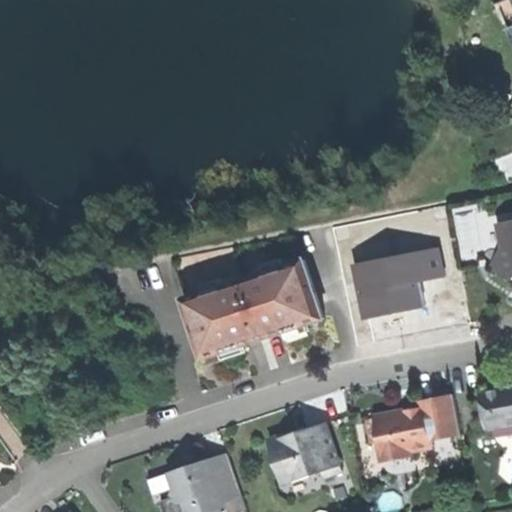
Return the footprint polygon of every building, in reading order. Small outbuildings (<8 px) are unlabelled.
[(511,34),(511,0),(503,0),(493,5),(495,10),(501,8),(511,34)] [(511,227),(502,230),(505,247),(493,265),(511,277),(511,227)] [(184,298),(203,357),(257,339),(256,336),(262,334),(268,332),(269,335),(324,317),(304,258),(184,298)] [(511,384),(509,385),(480,391),(488,427),(511,422),(511,384)] [(375,418),(365,420),(369,442),(379,440),(383,460),(411,455),(410,450),(432,446),(431,439),(460,434),(452,394),(415,401),(417,411),(411,412),(405,414),(400,410),(374,415),(375,418)] [(268,438),(283,482),(321,470),(323,476),(341,470),(325,421),(306,428),(307,429),(299,432),(293,434),(291,430),(268,438)] [(193,464),(170,472),(175,487),(170,496),(180,501),(184,500),(188,511),(204,511),(225,505),(223,501),(241,495),(227,453),(209,459),(210,461),(201,464),(194,466),(193,464)]
